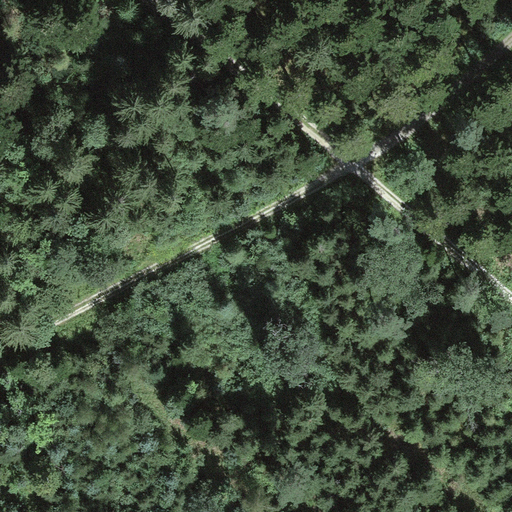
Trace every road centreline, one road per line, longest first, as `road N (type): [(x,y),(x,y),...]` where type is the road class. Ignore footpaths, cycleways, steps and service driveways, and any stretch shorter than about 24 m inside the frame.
road 1 (track): [(0,353),(348,167),(511,37)]
road 2 (track): [(137,0),(511,303)]
